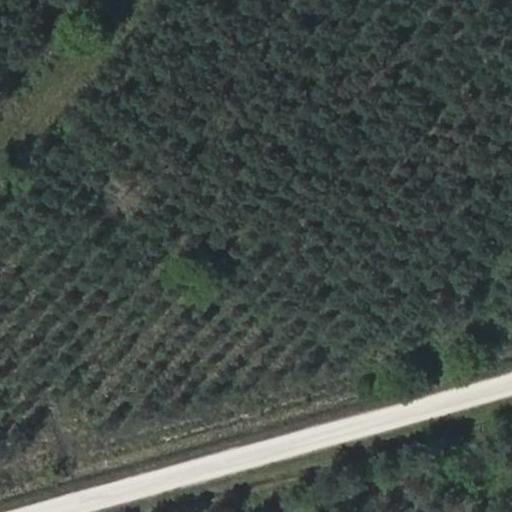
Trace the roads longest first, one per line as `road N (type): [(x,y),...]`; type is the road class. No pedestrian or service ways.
road 1 (track): [(511,383),(62,511)]
road 2 (track): [(0,182),(153,0)]
